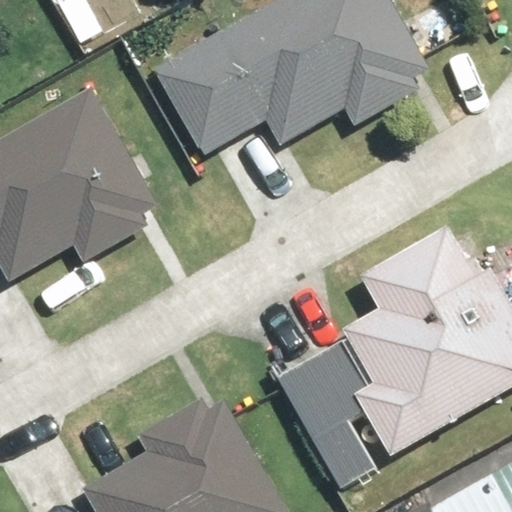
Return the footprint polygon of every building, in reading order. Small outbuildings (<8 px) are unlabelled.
[(402,0),(294,0),(168,74),(219,161),(283,123),(297,147),(359,111),(369,127),(449,80),(402,0)] [(97,81),(0,137),(0,257),(4,256),(19,281),(164,196),(97,81)] [(291,376),(356,491),(511,403),(511,280),(508,274),(493,283),(466,235),(381,283),(399,315),(291,376)] [(113,511),(293,511),(230,399),(154,441),(165,461),(104,495),(113,511)] [(511,511),(511,500),(490,511),(511,511)]
